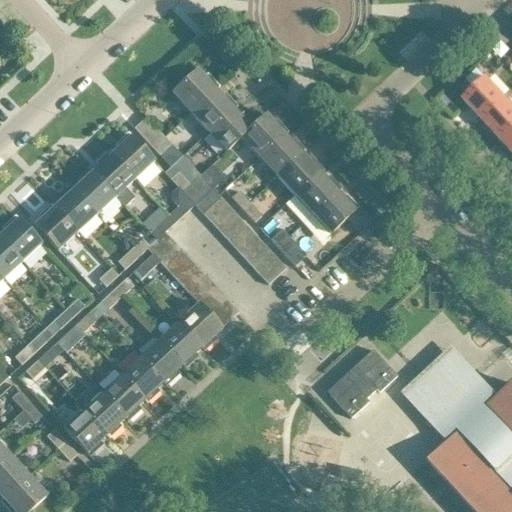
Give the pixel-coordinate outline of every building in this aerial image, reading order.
[(190,116),(216,92),(218,90),(207,77),(204,79),(197,72),(172,96),(190,116)] [(481,121),(504,99),(486,80),(463,101),(481,121)] [(233,111),(236,109),(224,96),(222,98),(216,92),(190,116),(208,134),(233,111)] [(498,139),(511,126),(511,107),(504,99),(481,121),(498,139)] [(456,101),(449,108),(455,115),(463,108),(456,101)] [(239,118),(233,111),(208,134),(226,154),(240,140),(254,128),(242,115),(239,118)] [(284,136),(284,137),(287,134),(275,122),(272,124),(266,117),(254,128),(240,140),(258,160),(284,136)] [(152,150),(164,139),(146,120),(134,131),(152,150)] [(511,154),(511,126),(498,139),(511,154)] [(111,157),(134,182),(154,164),(128,136),(115,148),(118,150),(111,156),(111,157)] [(290,143),(284,137),(284,136),(258,160),(276,179),(302,155),(302,156),(305,153),(293,141),(290,143)] [(152,150),(159,158),(171,147),(164,139),(152,150)] [(92,174),(115,200),(116,199),(125,209),(134,200),(126,190),(134,182),(111,157),(111,156),(109,154),(96,165),(99,168),(92,174)] [(308,162),(302,156),(302,155),(276,179),(294,198),(319,174),(320,175),(322,172),(310,160),(308,162)] [(92,174),(90,171),(77,183),(79,186),(73,192),(96,217),(115,200),(92,174)] [(325,181),(320,175),(319,174),(294,198),(311,217),(337,194),(340,192),(328,179),(325,181)] [(182,195),(190,188),(178,175),(171,182),(182,195)] [(243,191),(262,215),(271,208),(252,184),(243,191)] [(194,207),(202,201),(190,188),(182,195),(187,200),(194,207)] [(73,192),(71,189),(58,201),(60,203),(54,209),(54,210),(77,235),(96,217),(73,192)] [(202,216),(220,200),(212,191),(202,201),(194,207),(202,216)] [(242,213),(250,206),(239,194),(231,200),(242,213)] [(343,200),(337,194),(311,217),(330,237),(358,211),(346,198),(343,200)] [(175,225),(194,207),(187,200),(168,218),(175,225)] [(211,225),(228,209),(220,200),(202,216),(211,225)] [(250,206),(242,213),(254,225),(261,218),(250,206)] [(54,210),(54,209),(52,207),(39,218),(41,221),(34,228),(58,253),(77,235),(54,210)] [(219,234),(236,218),(228,209),(211,225),(219,234)] [(164,235),(175,225),(168,218),(155,229),(162,237),(164,235)] [(227,243),(245,227),(236,218),(219,234),(227,243)] [(0,241),(22,265),(41,247),(15,219),(2,231),(5,233),(0,237),(0,241)] [(235,252),(253,235),(245,227),(227,243),(235,252)] [(277,250),(289,239),(282,232),(270,243),(277,250)] [(155,260),(173,244),(164,235),(162,237),(149,249),(146,251),(152,257),(155,260)] [(243,261),(261,244),(253,235),(235,252),(243,261)] [(289,239),(277,250),(295,269),(306,258),(289,239)] [(0,241),(0,279),(2,283),(22,265),(0,241)] [(146,251),(149,249),(142,242),(130,253),(136,261),(146,251)] [(163,269),(181,252),(173,244),(155,260),(159,264),(163,269)] [(251,269),(269,253),(261,244),(243,261),(251,269)] [(171,278),(189,261),(181,252),(163,269),(171,278)] [(124,272),(136,261),(130,253),(117,264),(124,272)] [(260,278),(277,262),(269,253),(251,269),(260,278)] [(159,264),(155,260),(152,257),(140,268),(147,276),(159,264)] [(180,286),(197,270),(189,261),(171,278),(180,286)] [(277,262),(260,278),(268,287),(285,271),(277,262)] [(188,295),(205,279),(197,270),(180,286),(188,295)] [(98,282),(105,290),(117,278),(110,271),(98,282)] [(196,304),(214,288),(205,279),(188,295),(196,304)] [(114,293),(120,300),(133,289),(126,281),(114,293)] [(205,312),(222,296),(214,288),(196,304),(200,308),(205,312)] [(108,311),(120,300),(114,293),(101,304),(108,311)] [(213,321),(230,305),(222,296),(205,312),(213,321)] [(64,313),(71,321),(84,309),(77,302),(64,313)] [(213,321),(221,330),(238,314),(230,305),(213,321)] [(213,321),(205,312),(200,308),(180,326),(204,352),(206,354),(219,342),(217,340),(224,333),(221,330),(213,321)] [(52,338),(71,321),(64,313),(45,331),(52,338)] [(75,328),(82,335),(95,324),(88,316),(75,328)] [(197,357),(204,352),(180,326),(161,344),(185,369),(187,372),(200,360),(197,357)] [(63,353),(82,335),(75,328),(56,345),(63,353)] [(33,356),(52,338),(45,331),(26,349),(33,356)] [(178,375),(185,369),(161,344),(142,361),(166,387),(168,390),(181,378),(178,375)] [(21,367),(33,356),(26,349),(14,360),(21,367)] [(37,363),(44,371),(56,359),(49,352),(37,363)] [(373,353),(327,395),(351,421),(368,405),(366,402),(376,392),(379,395),(396,379),(373,353)] [(159,393),(166,387),(142,361),(123,379),(146,405),(149,407),(162,395),(159,393)] [(438,373),(432,367),(419,379),(425,385),(412,405),(412,404),(411,405),(443,440),(444,439),(448,443),(426,463),(471,511),(511,511),(511,385),(492,402),(488,398),(491,396),(458,361),(457,362),(458,362),(438,373)] [(32,382),(44,371),(37,363),(25,374),(32,382)] [(140,410),(146,405),(123,379),(104,397),(127,422),(130,425),(143,413),(140,410)] [(22,413),(30,407),(18,394),(11,401),(22,413)] [(121,428),(127,422),(104,397),(85,414),(108,440),(111,442),(123,431),(121,428)] [(30,407),(22,413),(34,426),(41,419),(30,407)] [(102,446),(108,440),(85,414),(65,432),(91,460),(104,448),(102,446)] [(58,452),(65,445),(54,432),(46,439),(58,452)] [(65,445),(58,452),(69,464),(77,457),(65,445)] [(0,469),(10,459),(0,448),(0,469)] [(3,502),(28,478),(10,459),(0,469),(0,499),(2,502),(3,502)] [(340,469),(338,478),(358,483),(360,474),(340,469)] [(3,502),(2,502),(11,511),(31,511),(47,498),(28,478),(3,502)]
